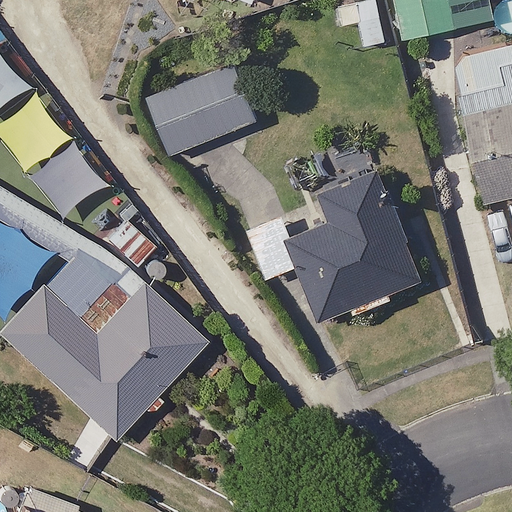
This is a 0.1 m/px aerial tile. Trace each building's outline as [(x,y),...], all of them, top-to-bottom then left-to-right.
[(386,41),(381,0),(357,0),(362,44),(386,41)] [(484,5),(483,0),(398,0),(405,36),(458,26),(455,10),(484,5)] [(0,107),(28,87),(0,48),(0,107)] [(511,192),(511,60),(507,62),(511,82),(463,92),(486,198),(511,192)] [(261,116),(238,62),(147,99),(170,154),(261,116)] [(65,132),(32,91),(0,116),(0,136),(23,165),(65,132)] [(102,177),(71,140),(32,174),(62,210),(102,177)] [(423,280),(372,161),(315,185),(330,218),(293,234),(285,214),(250,229),(270,276),(299,263),(324,323),(423,280)] [(155,245),(129,217),(109,235),(136,264),(155,245)] [(43,255),(0,222),(0,311),(43,255)] [(203,337),(143,281),(94,333),(40,284),(0,327),(0,330),(113,435),(203,337)] [(83,511),(25,490),(16,511),(83,511)]
